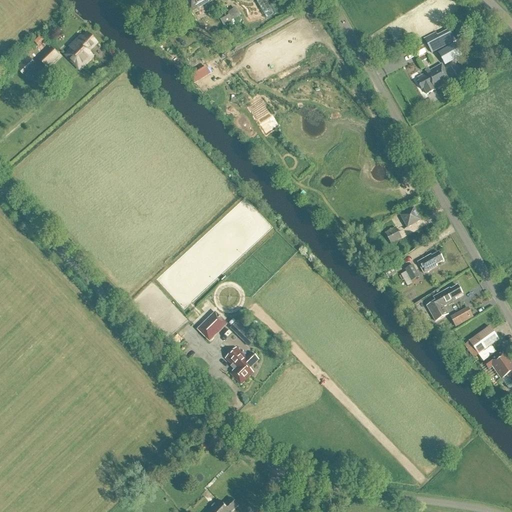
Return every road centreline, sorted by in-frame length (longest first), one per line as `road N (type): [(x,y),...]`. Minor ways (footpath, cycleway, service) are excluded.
road 1 (unclassified): [(492,511),(276,479),(0,199)]
road 2 (unclassified): [(511,320),(330,0)]
